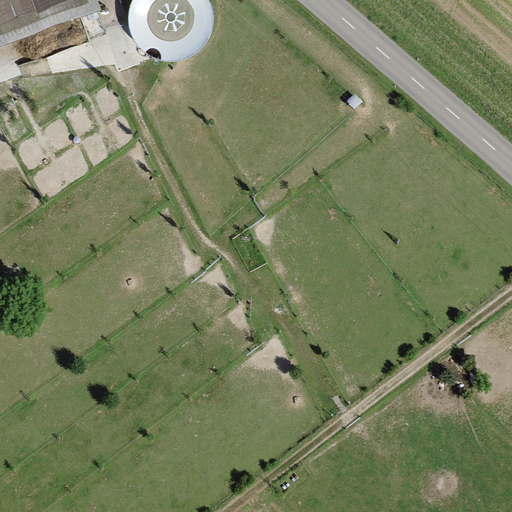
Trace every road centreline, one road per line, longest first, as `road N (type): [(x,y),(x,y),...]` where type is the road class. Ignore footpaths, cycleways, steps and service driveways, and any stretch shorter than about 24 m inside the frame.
road 1 (track): [(227,511),(511,290)]
road 2 (tertiary): [(319,0),(511,163)]
